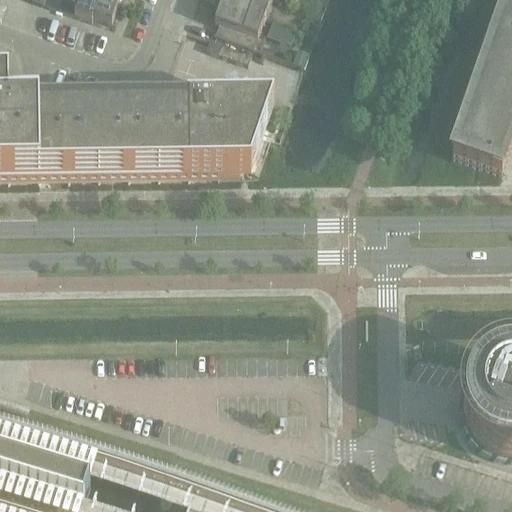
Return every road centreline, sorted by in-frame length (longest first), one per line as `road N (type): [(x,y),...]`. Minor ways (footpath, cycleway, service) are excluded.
road 1 (unclassified): [(387,224),(0,228)]
road 2 (unclassified): [(0,261),(386,258)]
road 3 (unclassified): [(386,258),(389,465),(402,480),(509,511)]
road 4 (residential): [(0,37),(119,77),(138,71),(163,0)]
road 5 (unclassified): [(386,258),(511,255)]
road 6 (unclassified): [(511,221),(387,224)]
